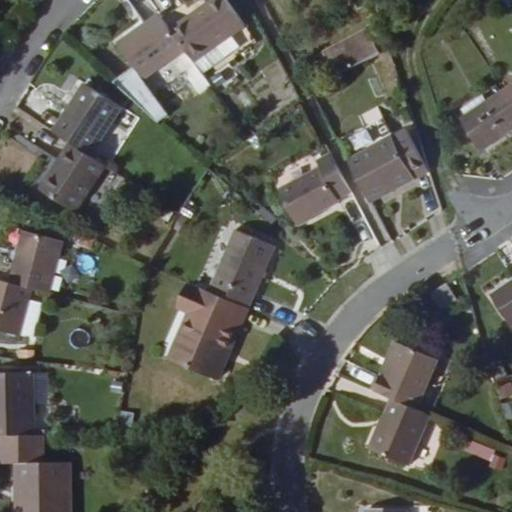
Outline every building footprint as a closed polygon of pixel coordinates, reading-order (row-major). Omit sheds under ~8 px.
[(187,55),(196,66),(246,30),(225,0),(220,0),(173,35),(187,55)] [(187,55),(173,35),(162,19),(119,49),(146,84),(187,55)] [(321,51),(333,78),(380,56),(368,29),(321,51)] [(56,136),(71,147),(92,160),(123,111),(86,87),(56,136)] [(485,156),(511,138),(511,101),(509,97),(465,125),(485,156)] [(371,205),(429,173),(407,133),(349,165),(371,205)] [(77,216),(108,170),(92,160),(71,147),(41,191),(77,216)] [(339,205),(352,196),(333,160),(319,168),(321,174),(281,197),(298,230),(339,207),(339,205)] [(32,293),(51,298),(64,246),(15,231),(1,284),(32,293)] [(245,313),(247,314),(273,249),(236,234),(210,298),(239,310),(245,313)] [(32,293),(1,284),(0,284),(0,333),(20,340),(21,337),(29,305),(32,293)] [(239,310),(210,298),(187,288),(180,303),(190,307),(169,361),(215,381),(224,361),(219,359),(222,350),(227,352),(237,329),(233,327),(239,310)] [(425,310),(437,327),(453,316),(441,298),(425,310)] [(511,328),(511,301),(500,310),(511,328)] [(45,309),(29,305),(21,337),(35,342),(45,309)] [(237,329),(245,313),(239,310),(233,327),(237,329)] [(395,407),(418,417),(439,369),(398,351),(384,384),(379,382),(372,397),(395,407)] [(0,442),(1,443),(34,441),(32,380),(0,379),(0,442)] [(511,403),(502,408),(509,425),(511,424),(511,403)] [(411,473),(432,424),(418,417),(395,407),(373,457),(411,473)] [(43,468),(42,441),(34,441),(1,443),(2,469),(16,469),(17,511),(67,511),(67,468),(43,468)]
